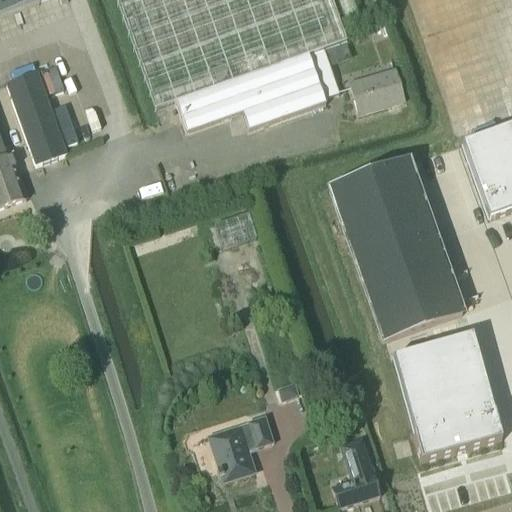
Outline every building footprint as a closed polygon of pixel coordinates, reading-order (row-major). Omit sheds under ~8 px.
[(0,0),(0,17),(48,0),(0,0)] [(114,0),(154,114),(175,107),(185,136),(241,117),(247,135),(262,131),(325,108),(322,102),(338,96),(322,53),(344,45),(327,0),(114,0)] [(393,74),(348,87),(357,119),(402,106),(393,74)] [(35,77),(5,88),(34,169),(65,158),(35,77)] [(511,129),(460,148),(487,224),(511,214),(511,129)] [(0,133),(0,160),(9,157),(0,133)] [(0,211),(26,203),(9,157),(0,160),(0,211)] [(461,318),(407,167),(328,195),(382,346),(461,318)] [(471,339),(391,362),(393,369),(408,423),(420,466),(445,459),(501,443),(471,339)] [(293,387),(277,392),(281,405),(297,400),(293,387)] [(365,426),(360,411),(349,414),(354,430),(365,426)] [(263,422),(248,427),(248,428),(208,441),(222,487),(253,477),(246,454),(271,446),(263,422)] [(336,511),(339,511),(363,505),(378,500),(360,444),(339,450),(350,485),(330,491),(336,511)]
